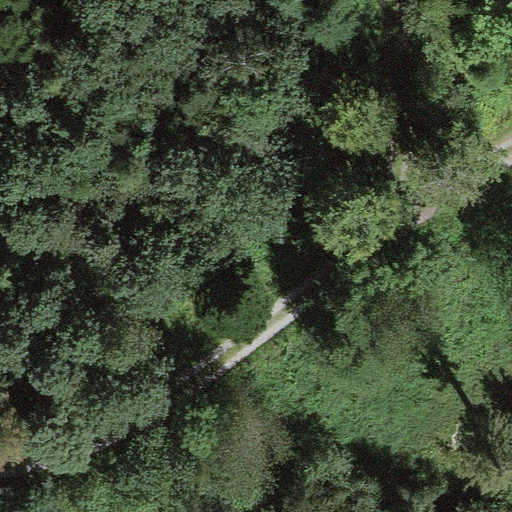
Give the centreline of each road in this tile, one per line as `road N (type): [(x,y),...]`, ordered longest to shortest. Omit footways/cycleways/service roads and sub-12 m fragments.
road 1 (track): [(0,464),(53,456),(125,429),(404,215),(511,147)]
road 2 (track): [(381,0),(389,13),(404,215)]
